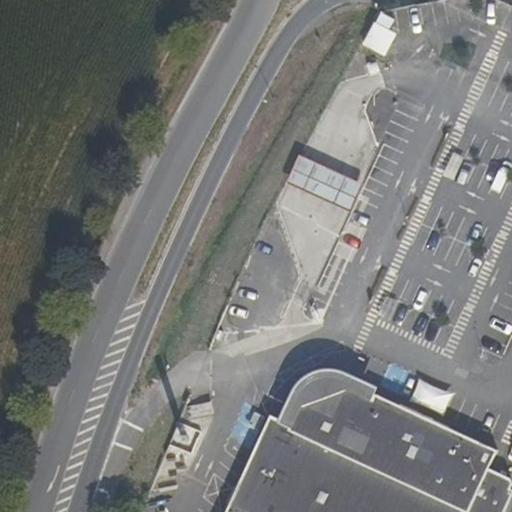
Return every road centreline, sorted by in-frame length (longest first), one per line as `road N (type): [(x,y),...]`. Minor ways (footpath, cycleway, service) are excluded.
road 1 (secondary): [(76,511),(204,193),(283,40),(322,0)]
road 2 (secondary): [(259,0),(132,236),(36,511)]
road 3 (unknown): [(250,360),(245,393),(186,511)]
